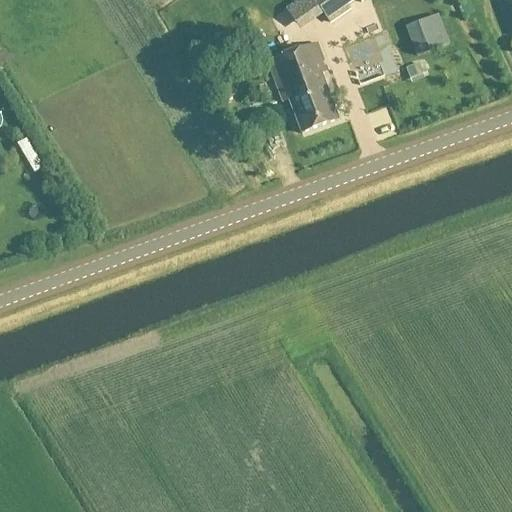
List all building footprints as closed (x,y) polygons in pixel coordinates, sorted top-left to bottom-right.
[(366,0),(312,0),(330,26),(350,12),(347,8),(356,1),(359,5),(366,0)] [(511,0),(500,0),(503,9),(500,10),(506,28),(510,27),(511,31),(511,0)] [(344,19),(347,32),(367,27),(363,14),(344,19)] [(300,135),(318,128),(337,121),(320,76),(325,74),(315,45),(290,55),(265,64),(280,103),(287,100),(300,135)] [(378,66),(354,75),(358,88),(383,79),(378,66)] [(12,150),(17,159),(33,150),(28,140),(12,150)]
